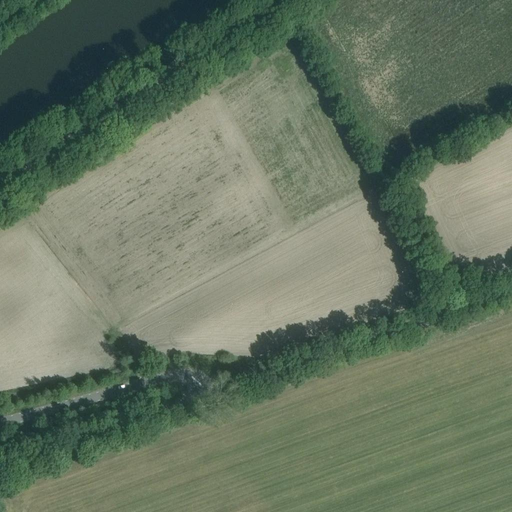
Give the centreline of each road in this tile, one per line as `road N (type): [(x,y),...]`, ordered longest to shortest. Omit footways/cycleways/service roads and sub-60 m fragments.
road 1 (track): [(0,187),(280,0)]
road 2 (unclassified): [(203,399),(511,289)]
road 3 (unclassified): [(0,421),(172,376),(191,375),(203,399)]
road 4 (unclassified): [(0,471),(203,399)]
